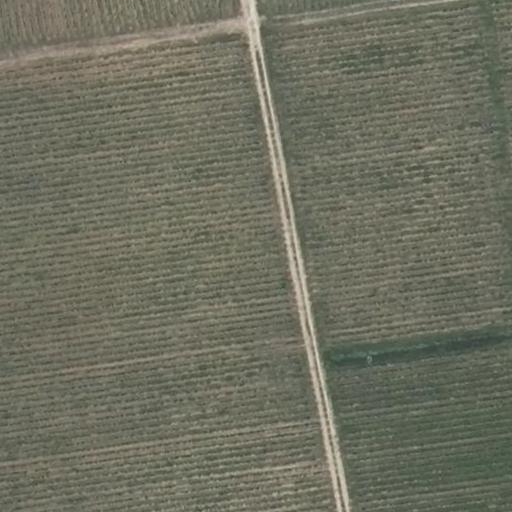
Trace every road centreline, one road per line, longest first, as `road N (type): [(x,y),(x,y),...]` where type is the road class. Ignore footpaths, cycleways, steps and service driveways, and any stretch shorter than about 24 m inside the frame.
road 1 (track): [(344,511),(246,0)]
road 2 (track): [(0,58),(455,0)]
